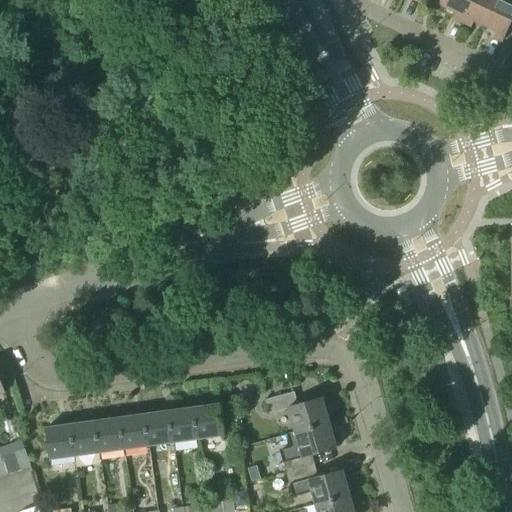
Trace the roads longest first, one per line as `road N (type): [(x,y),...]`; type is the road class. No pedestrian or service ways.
road 1 (residential): [(401,511),(360,369),(339,348),(52,383),(25,365),(11,306)]
road 2 (residential): [(11,306),(339,197)]
road 3 (secondary): [(505,511),(456,328),(410,224)]
road 4 (secondary): [(361,135),(290,0)]
road 5 (residential): [(491,71),(358,0)]
